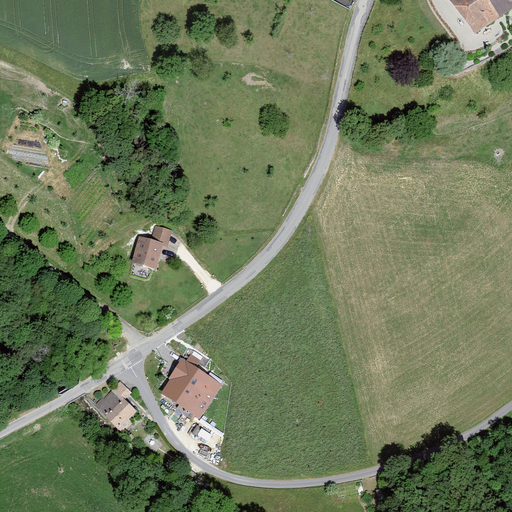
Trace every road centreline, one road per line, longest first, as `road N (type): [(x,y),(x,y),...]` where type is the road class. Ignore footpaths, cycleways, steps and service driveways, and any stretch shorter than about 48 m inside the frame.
road 1 (unclassified): [(127,362),(184,451),(211,470),(252,482),(378,470),(458,439),(511,404)]
road 2 (residential): [(367,0),(315,185),(278,246),(243,282),(146,348)]
road 3 (unclassified): [(0,225),(146,348)]
road 4 (residential): [(127,362),(0,433)]
